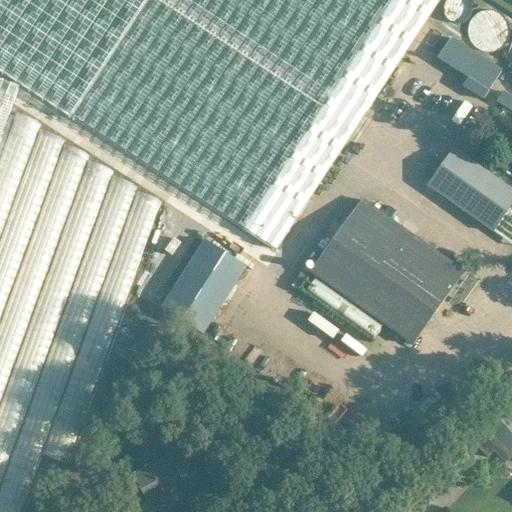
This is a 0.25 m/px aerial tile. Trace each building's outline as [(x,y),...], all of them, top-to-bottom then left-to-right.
[(0,0),(0,73),(18,85),(276,251),(394,70),(440,0),(0,0)] [(484,38),(502,13),(491,5),(473,31),(484,38)] [(451,39),(438,59),(468,79),(489,92),(502,72),(451,39)] [(499,63),(511,70),(511,43),(499,63)] [(0,140),(19,88),(0,81),(0,140)] [(503,105),(511,110),(511,97),(510,96),(503,105)] [(406,130),(415,114),(407,110),(398,125),(406,130)] [(490,126),(508,143),(511,138),(511,120),(503,112),(490,126)] [(453,150),(428,187),(444,198),(493,233),(511,205),(511,191),(470,161),(453,150)] [(362,201),(311,274),(413,346),(464,273),(362,201)] [(190,226),(146,293),(186,320),(230,253),(190,226)] [(481,439),(502,461),(511,452),(511,453),(511,418),(508,414),(481,439)] [(135,477),(150,506),(196,481),(175,444),(163,451),(167,459),(135,477)]
